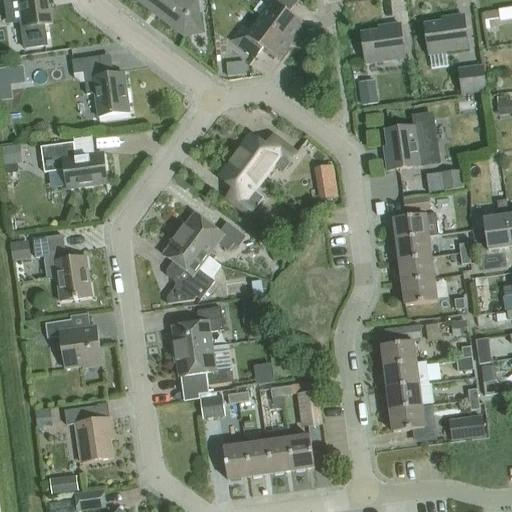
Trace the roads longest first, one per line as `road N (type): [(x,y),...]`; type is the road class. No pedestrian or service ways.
road 1 (residential): [(367,499),(345,334),(364,281),(346,154),(262,89),(212,102)]
road 2 (residential): [(212,102),(129,213),(118,243),(153,468),(197,511)]
road 3 (residential): [(94,0),(99,13),(212,102)]
road 4 (residential): [(367,499),(443,489),(511,498)]
